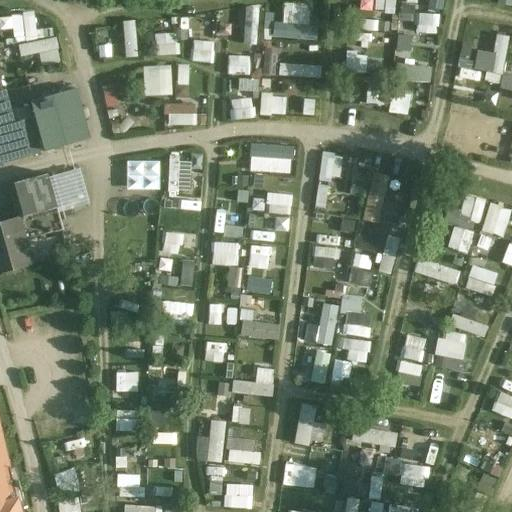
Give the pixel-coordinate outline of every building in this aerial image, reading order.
[(375,0),(375,10),(395,11),(395,0),(375,0)] [(429,0),(429,7),(444,9),(444,0),(429,0)] [(310,24),(310,2),(283,2),(283,22),(272,22),(273,12),(264,12),(264,37),(318,38),(318,24),(310,24)] [(243,27),(262,26),(261,7),(241,8),(243,27)] [(402,22),(416,22),(416,8),(401,8),(402,22)] [(417,32),(439,33),(439,13),(417,12),(417,32)] [(0,13),(0,14),(0,27),(14,28),(14,39),(35,40),(35,14),(0,13)] [(124,56),(138,56),(136,19),(122,20),(124,56)] [(401,49),(402,37),(379,35),(381,21),(362,19),(359,44),(401,49)] [(493,50),(495,31),(476,29),(474,43),(461,42),(459,66),(473,67),(475,49),(493,50)] [(503,73),(508,35),(497,33),(494,53),(477,50),(475,69),(503,73)] [(41,54),(42,62),(58,61),(57,39),(18,40),(18,54),(41,54)] [(214,62),(214,40),(191,40),(191,61),(214,62)] [(277,75),(278,47),(263,47),(262,75),(277,75)] [(367,54),(349,55),(350,73),(368,72),(367,54)] [(228,75),(250,75),(250,55),(228,55),(228,75)] [(321,77),(322,64),(279,63),(279,76),(321,77)] [(431,84),(431,63),(411,63),(411,83),(431,84)] [(171,65),(143,65),(144,96),(172,95),(171,65)] [(455,87),(479,91),(483,71),(459,66),(455,87)] [(500,89),(511,93),(511,92),(511,76),(504,75),(500,89)] [(383,105),(385,85),(367,84),(365,103),(383,105)] [(76,91),(30,103),(43,152),(89,139),(76,91)] [(409,113),(411,95),(390,92),(387,110),(409,113)] [(5,94),(0,95),(0,165),(38,155),(29,121),(14,125),(5,94)] [(260,114),(286,114),(286,95),(260,95),(260,114)] [(251,97),(231,98),(232,118),(253,117),(251,97)] [(283,158),(295,158),(295,143),(251,143),(250,167),(283,168),(283,158)] [(330,180),(341,182),(347,154),(324,149),(314,197),(326,200),(330,180)] [(352,193),(363,193),(365,160),(354,160),(352,193)] [(46,176),(5,188),(13,219),(54,208),(56,217),(89,207),(79,171),(47,180),(46,176)] [(394,204),(383,201),(390,176),(374,171),(362,217),(389,225),(394,204)] [(292,214),(292,193),(266,193),(266,213),(292,214)] [(460,209),(448,207),(445,221),(478,228),(484,199),(463,195),(460,209)] [(501,236),(510,210),(490,203),(481,229),(501,236)] [(250,219),(254,232),(273,228),(269,214),(250,219)] [(12,219),(0,222),(0,274),(25,268),(12,219)] [(242,238),(242,225),(223,224),(223,237),(242,238)] [(453,226),(447,248),(467,253),(473,231),(453,226)] [(357,248),(371,250),(374,237),(360,235),(357,248)] [(385,235),(381,272),(394,273),(398,236),(385,235)] [(212,241),(211,264),(238,265),(239,242),(212,241)] [(249,266),(268,266),(268,245),(250,244),(249,266)] [(336,269),(336,246),(313,246),(313,269),(336,269)] [(455,285),(460,270),(418,257),(413,271),(455,285)] [(193,286),(194,264),(181,264),(180,286),(193,286)] [(491,296),(498,272),(472,265),(465,288),(491,296)] [(348,280),(370,287),(374,273),(352,267),(348,280)] [(248,279),(248,291),(270,291),(270,280),(248,279)] [(361,311),(362,295),(342,294),(342,310),(361,311)] [(167,322),(190,324),(191,302),(168,301),(167,322)] [(316,342),(332,345),(339,305),(322,302),(316,342)] [(475,319),(479,310),(459,303),(456,312),(475,319)] [(345,334),(369,335),(370,313),(346,312),(345,334)] [(484,336),(488,325),(451,314),(448,325),(484,336)] [(243,317),(240,334),(276,340),(279,323),(243,317)] [(434,353),(462,360),(467,336),(440,330),(434,353)] [(404,334),(400,357),(422,361),(426,338),(404,334)] [(348,360),(366,362),(369,339),(343,336),(342,348),(349,349),(348,360)] [(144,361),(143,340),(120,341),(121,362),(144,361)] [(206,341),(206,361),(227,361),(227,341),(206,341)] [(400,358),(394,380),(417,387),(423,365),(400,358)] [(335,361),(334,375),(348,376),(348,362),(335,361)] [(304,362),(303,381),(321,381),(321,362),(304,362)] [(233,379),(233,394),(273,394),(274,367),(256,366),(256,380),(233,379)] [(125,368),(125,388),(144,388),(144,368),(125,368)] [(173,395),(175,374),(161,373),(159,393),(173,395)] [(203,380),(203,399),(228,398),(227,379),(203,380)] [(511,395),(499,389),(490,408),(511,419),(511,418),(511,395)] [(312,421),(315,404),(300,402),(294,442),(309,445),(310,438),(322,440),(325,423),(312,421)] [(249,424),(249,406),(215,405),(214,423),(249,424)] [(116,409),(116,430),(140,430),(140,409),(116,409)] [(351,439),(394,448),(397,433),(354,423),(351,439)] [(479,445),(500,454),(508,435),(486,426),(479,445)] [(404,429),(399,457),(424,461),(429,433),(404,429)] [(253,448),(253,438),(234,437),(234,448),(253,448)] [(0,511),(18,511),(0,442),(0,511)] [(502,457),(478,446),(471,461),(495,472),(502,457)] [(260,464),(261,451),(228,448),(227,461),(260,464)] [(386,459),(384,473),(401,475),(400,483),(427,487),(430,466),(386,459)] [(58,496),(80,491),(74,468),(53,472),(58,496)] [(140,494),(140,473),(117,473),(117,494),(140,494)] [(346,478),(344,494),(365,497),(368,482),(346,478)] [(227,506),(251,506),(251,484),(227,484),(227,506)] [(59,511),(81,511),(79,496),(57,500),(59,511)] [(328,511),(349,511),(351,503),(331,500),(328,511)]
